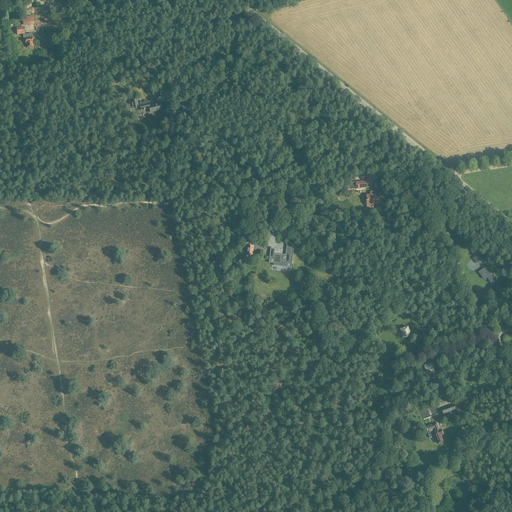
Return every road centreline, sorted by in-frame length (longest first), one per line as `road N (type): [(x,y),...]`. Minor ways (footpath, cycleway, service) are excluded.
road 1 (track): [(37,225),(80,494)]
road 2 (unclassified): [(448,171),(237,0)]
road 3 (track): [(261,19),(45,40),(28,31)]
road 4 (track): [(0,207),(34,209),(41,225),(84,203),(173,202),(189,189)]
road 5 (track): [(0,31),(34,209)]
road 6 (unclassified): [(285,181),(448,171)]
